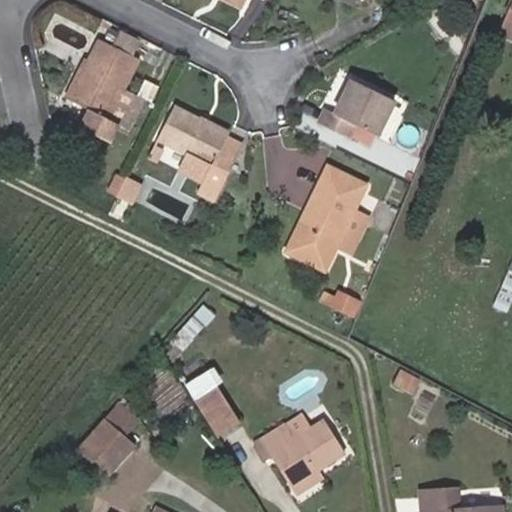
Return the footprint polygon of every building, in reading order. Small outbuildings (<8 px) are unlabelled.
[(511,0),(502,0),(495,18),(511,24),(511,0)] [(124,37),(118,50),(122,52),(135,59),(142,46),(124,37)] [(102,42),(80,88),(75,86),(68,100),(129,131),(142,105),(124,97),(142,63),(135,59),(122,52),(118,50),(102,42)] [(354,84),(337,116),(328,111),(321,124),(350,140),(357,127),(377,136),(394,103),(354,84)] [(238,139),(178,110),(163,142),(198,159),(206,163),(196,184),(212,192),(207,201),(223,208),(242,167),(227,160),(235,144),(238,139)] [(250,152),(235,144),(227,160),(242,167),(250,152)] [(160,149),(154,161),(163,166),(170,155),(160,149)] [(196,184),(206,163),(198,159),(188,180),(196,184)] [(340,246),(358,209),(368,187),(328,167),(313,200),(318,203),(295,254),(329,270),(340,246)] [(141,207),(146,196),(132,189),(126,200),(141,207)] [(141,207),(126,200),(123,206),(138,214),(141,207)] [(318,203),(313,200),(289,251),(295,254),(318,203)] [(370,215),(358,209),(340,246),(352,251),(370,215)] [(334,308),(351,317),(358,303),(341,294),(334,308)] [(217,389),(195,403),(216,438),(239,423),(217,389)] [(101,418),(76,446),(105,462),(129,434),(101,418)] [(345,452),(325,420),(310,429),(304,419),(255,450),(261,460),(274,452),(293,483),(317,469),(317,470),(345,452)] [(428,450),(414,451),(415,464),(429,463),(428,450)] [(317,470),(317,469),(293,483),(301,495),(324,481),(317,470)] [(502,511),(502,510),(479,511),(458,511),(457,490),(421,492),(422,511),(502,511)]
